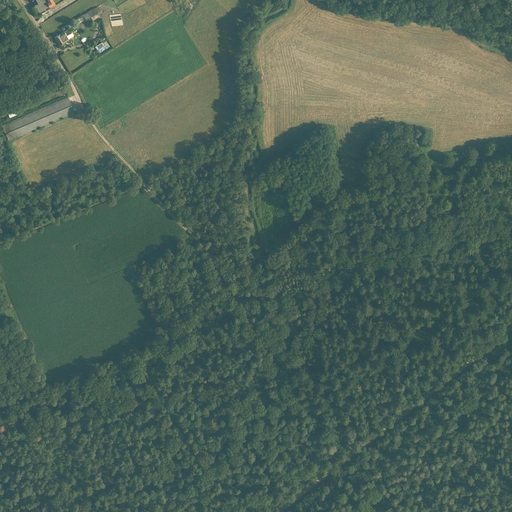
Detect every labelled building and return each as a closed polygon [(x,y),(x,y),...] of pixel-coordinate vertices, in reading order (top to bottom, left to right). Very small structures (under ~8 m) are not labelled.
[(98,12),(96,9),(94,7),(87,12),(82,15),(85,20),(90,17),(98,13),(98,12)] [(85,21),(76,27),(78,31),(88,25),(85,21)] [(72,33),(69,28),(55,37),(59,45),(69,39),(67,35),(72,33)] [(64,88),(17,108),(20,114),(67,94),(64,88)] [(68,97),(2,125),(9,140),(75,112),(68,97)] [(10,118),(19,114),(16,109),(8,112),(10,118)]
